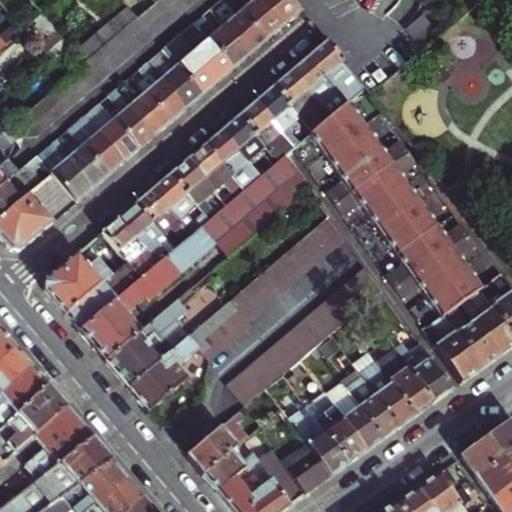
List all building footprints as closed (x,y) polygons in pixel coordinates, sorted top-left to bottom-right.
[(0,188),(11,179),(0,165),(0,156),(15,143),(33,140),(195,0),(158,0),(135,20),(81,66),(0,136),(0,188)] [(262,10),(253,0),(244,0),(246,2),(235,11),(263,44),(271,38),(279,31),(270,20),(273,18),(265,7),(262,10)] [(297,15),(284,0),(253,0),(262,10),(265,7),(273,18),(270,20),(279,31),(288,23),(297,15)] [(126,10),(72,56),(81,66),(135,20),(126,10)] [(201,40),(218,26),(206,11),(189,26),(201,40)] [(263,44),(235,11),(218,26),(229,39),(232,37),(240,47),(236,50),(245,60),(254,52),(263,44)] [(419,18),(400,34),(416,53),(435,38),(419,18)] [(229,73),(201,40),(189,26),(172,40),(194,68),(197,65),(206,76),(202,79),(211,89),(220,81),(229,73)] [(229,39),(218,26),(201,40),(229,73),(237,67),(245,60),(236,50),(240,47),(232,37),(229,39)] [(68,50),(53,33),(13,67),(28,84),(68,50)] [(194,68),(172,40),(157,53),(169,68),(197,101),(204,95),(211,89),(202,79),(206,76),(197,65),(194,68)] [(331,92),(348,78),(323,47),(314,54),(306,62),(331,92)] [(306,94),(304,96),(314,107),(331,92),(306,62),(296,70),(286,78),(294,87),(298,84),(306,94)] [(166,92),(164,93),(154,81),(142,66),(133,74),(139,81),(131,88),(137,96),(165,128),(172,122),(179,116),(171,106),(175,102),(166,92)] [(197,101),(169,68),(154,81),(164,93),(166,92),(175,102),(171,106),(179,116),(188,108),(197,101)] [(296,122),(314,107),(304,96),(306,94),(298,84),(294,87),(286,78),(278,84),(271,91),(296,122)] [(343,107),(360,92),(348,78),(331,92),(343,107)] [(296,122),(271,91),(261,99),(251,107),(259,117),(263,114),(272,125),(270,126),(278,137),(296,122)] [(134,120),(124,107),(112,92),(104,99),(114,112),(106,118),(135,154),(142,148),(149,141),(141,131),(145,128),(137,118),(134,120)] [(326,122),(342,108),(343,107),(331,92),(314,107),(321,116),(326,122)] [(165,128),(137,96),(124,107),(134,120),(137,118),(145,128),(141,131),(149,141),(157,135),(165,128)] [(135,154),(106,118),(96,106),(80,120),(103,147),(105,145),(113,155),(109,158),(118,169),(126,161),(135,154)] [(260,152),(278,137),(270,126),(272,125),(263,114),(259,117),(251,107),(243,114),(235,121),(260,152)] [(325,123),(338,142),(357,129),(350,120),(342,108),(326,122),(325,123)] [(326,122),(321,116),(303,130),(308,136),(325,123),(326,122)] [(103,147),(80,120),(64,134),(71,142),(103,181),(110,175),(118,169),(109,158),(113,155),(105,145),(103,147)] [(260,152),(235,121),(225,129),(216,137),(224,146),(229,142),(238,153),(236,155),(245,165),(260,152)] [(308,136),(307,138),(314,147),(320,156),(338,142),(325,123),(308,136)] [(338,142),(353,161),(371,148),(365,139),(357,129),(338,142)] [(308,136),(303,130),(286,146),(291,152),(307,138),(308,136)] [(245,165),(236,155),(238,153),(229,142),(224,146),(216,137),(209,143),(201,150),(227,181),(245,165)] [(281,160),(291,152),(286,146),(278,137),(260,152),(273,167),(281,160)] [(103,181),(71,142),(60,151),(53,143),(48,147),(71,175),(73,173),(81,182),(77,185),(86,195),(95,188),(103,181)] [(338,142),(320,156),(326,165),(334,175),(353,161),(338,142)] [(42,174),(47,180),(71,208),(78,202),(86,195),(77,185),(81,182),(73,173),(71,175),(48,147),(32,161),(37,168),(42,174)] [(353,161),(368,183),(404,158),(396,147),(379,159),(376,155),(371,148),(353,161)] [(227,181),(201,150),(192,158),(182,166),(190,175),(194,172),(203,182),(200,185),(209,196),(227,181)] [(368,183),(382,203),(402,190),(398,185),(395,181),(412,169),(404,158),(368,183)] [(146,298),(151,303),(217,247),(228,259),(305,194),(281,160),(273,167),(257,180),(239,196),(222,211),(205,225),(187,240),(170,255),(152,271),(136,284),(73,338),(85,353),(99,369),(136,337),(126,325),(121,320),(146,298)] [(0,218),(18,204),(30,193),(38,187),(33,181),(28,175),(37,168),(32,161),(11,179),(0,188),(0,218)] [(324,196),(332,207),(368,183),(353,161),(334,175),(338,181),(341,185),(324,196)] [(239,196),(257,180),(245,165),(227,181),(234,190),(239,196)] [(209,196),(200,185),(203,182),(194,172),(190,175),(182,166),(174,172),(167,179),(192,210),(209,196)] [(42,174),(37,168),(28,175),(33,181),(37,178),(42,174)] [(42,174),(37,178),(42,184),(47,180),(42,174)] [(192,210),(167,179),(157,187),(147,196),(155,205),(159,202),(168,213),(166,214),(175,225),(192,210)] [(30,193),(41,205),(55,222),(71,208),(47,180),(42,184),(38,187),(30,193)] [(360,211),(364,216),(382,203),(368,183),(332,207),(340,218),(357,206),(360,211)] [(239,196),(234,190),(217,205),(222,211),(239,196)] [(382,203),(397,223),(416,209),(410,201),(402,190),(382,203)] [(30,193),(18,204),(28,216),(41,205),(30,193)] [(175,225),(166,214),(168,213),(159,202),(155,205),(147,196),(139,202),(132,209),(157,240),(175,225)] [(378,236),(397,223),(382,203),(364,216),(371,226),(378,236)] [(55,222),(41,205),(28,216),(18,204),(0,218),(0,251),(4,257),(15,256),(55,222)] [(205,225),(222,211),(217,205),(200,220),(205,225)] [(157,240),(132,209),(122,217),(112,225),(120,235),(123,232),(132,242),(130,243),(139,255),(157,240)] [(397,223),(412,244),(431,230),(423,219),(416,209),(397,223)] [(205,225),(200,220),(183,235),(187,240),(205,225)] [(245,327),(341,245),(324,221),(185,339),(197,353),(204,347),(215,360),(249,331),(245,327)] [(393,257),(412,244),(397,223),(378,236),(385,247),(393,257)] [(123,269),(139,255),(130,243),(132,242),(123,232),(120,235),(112,225),(104,232),(97,239),(123,269)] [(412,244),(427,265),(464,239),(456,229),(439,241),(436,236),(431,230),(412,244)] [(170,255),(187,240),(183,235),(165,250),(170,255)] [(427,265),(442,285),(462,271),(458,266),(455,262),(472,250),(464,239),(427,265)] [(152,271),(170,255),(165,250),(157,240),(139,255),(152,271)] [(412,244),(393,257),(397,262),(401,267),(384,279),(392,291),(427,265),(412,244)] [(104,279),(81,252),(38,288),(37,296),(54,315),(73,338),(136,284),(124,271),(115,278),(111,273),(104,279)] [(152,271),(139,255),(123,269),(124,271),(136,284),(152,271)] [(392,291),(400,301),(416,290),(420,295),(423,299),(442,285),(427,265),(392,291)] [(469,281),(462,271),(442,285),(457,306),(461,303),(474,294),(477,292),(469,281)] [(243,410),(261,395),(280,379),(378,297),(362,274),(225,390),(243,410)] [(477,292),(474,294),(511,346),(511,345),(511,299),(507,293),(498,301),(486,284),(477,292)] [(431,310),(438,320),(450,311),(454,308),(457,306),(442,285),(423,299),(431,310)] [(511,346),(474,294),(461,303),(465,307),(467,306),(472,312),(477,314),(469,321),(495,357),(503,352),(511,346)] [(121,320),(126,325),(151,303),(146,298),(121,320)] [(121,394),(167,355),(155,340),(179,318),(171,308),(136,337),(99,369),(110,382),(121,394)] [(454,308),(450,311),(459,322),(460,327),(469,321),(461,311),(457,313),(454,308)] [(486,364),(495,357),(469,321),(460,327),(459,322),(450,311),(438,320),(477,371),(486,364)] [(477,371),(438,320),(418,335),(455,387),(466,379),(477,371)] [(197,353),(185,339),(167,355),(121,394),(131,406),(141,418),(181,384),(173,374),(197,353)] [(0,361),(8,354),(2,346),(0,344),(0,361)] [(446,392),(414,347),(403,355),(397,347),(389,352),(402,370),(429,405),(437,399),(446,392)] [(0,396),(25,374),(18,365),(8,354),(0,361),(0,396)] [(429,405),(402,370),(391,379),(375,356),(367,362),(378,377),(409,420),(419,413),(429,405)] [(25,374),(0,396),(0,431),(42,393),(34,383),(25,374)] [(401,425),(409,420),(378,377),(362,389),(393,431),(401,425)] [(393,431),(362,389),(345,401),(376,443),(385,437),(393,431)] [(47,399),(42,393),(0,431),(0,467),(26,445),(60,415),(54,407),(47,399)] [(328,430),(319,437),(341,469),(350,462),(359,455),(328,413),(317,396),(308,403),(328,430)] [(345,401),(328,413),(359,455),(368,449),(376,443),(345,401)] [(300,409),(319,437),(328,430),(308,403),(300,409)] [(300,409),(291,415),(310,443),(319,437),(300,409)] [(72,431),(60,415),(26,445),(36,457),(16,473),(25,485),(18,490),(21,495),(86,445),(72,431)] [(289,433),(300,449),(324,481),(332,475),(341,469),(319,437),(310,443),(291,415),(281,423),(289,433)] [(230,421),(213,436),(229,455),(237,449),(240,445),(229,432),(235,427),(230,421)] [(493,431),(481,440),(497,462),(511,450),(511,430),(506,422),(493,431)] [(279,440),(291,457),(300,449),(289,433),(279,440)] [(229,455),(213,436),(180,464),(189,474),(196,483),(229,455)] [(497,462),(481,440),(469,448),(457,457),(473,479),(497,462)] [(0,511),(42,511),(58,501),(75,488),(104,467),(95,456),(86,445),(21,495),(0,511)] [(210,499),(250,467),(245,461),(238,468),(233,462),(241,454),(237,449),(229,455),(196,483),(203,491),(210,499)] [(324,481),(300,449),(291,457),(274,468),(298,499),(311,490),(324,481)] [(511,450),(497,462),(510,481),(511,479),(511,450)] [(510,481),(497,462),(473,479),(480,489),(487,498),(510,481)] [(250,467),(210,499),(220,511),(280,511),(298,499),(274,468),(271,464),(257,475),(250,467)] [(71,511),(82,511),(89,507),(90,509),(121,486),(114,477),(104,467),(75,488),(85,502),(71,511)] [(431,475),(434,479),(441,475),(438,471),(431,475)] [(421,483),(411,490),(426,511),(457,511),(441,488),(438,484),(434,479),(431,475),(421,483)] [(438,484),(444,479),(441,475),(434,479),(438,484)] [(447,483),(444,479),(438,484),(441,488),(447,483)] [(511,483),(510,481),(487,498),(496,511),(509,511),(511,510),(511,483)] [(131,511),(138,507),(131,497),(121,486),(90,509),(89,507),(82,511),(131,511)] [(401,497),(391,504),(395,511),(426,511),(411,490),(401,497)] [(66,511),(58,501),(42,511),(66,511)]
